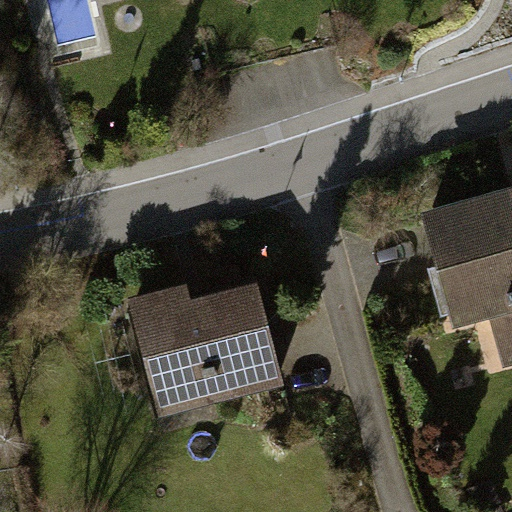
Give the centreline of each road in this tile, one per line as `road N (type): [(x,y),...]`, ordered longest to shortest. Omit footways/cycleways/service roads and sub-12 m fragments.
road 1 (residential): [(305,165),(400,511)]
road 2 (residential): [(0,242),(305,165)]
road 3 (residential): [(305,165),(511,97)]
